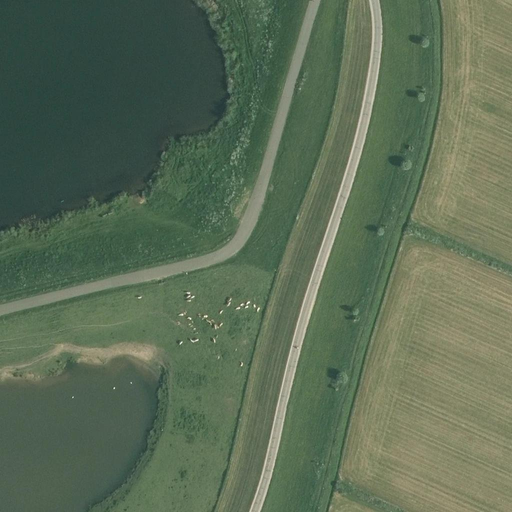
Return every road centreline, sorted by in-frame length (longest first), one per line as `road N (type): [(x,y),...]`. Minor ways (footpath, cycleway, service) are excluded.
road 1 (unclassified): [(254,511),(357,149),(376,49),(373,0)]
road 2 (unclassified): [(0,311),(207,260),(235,245),(315,0)]
